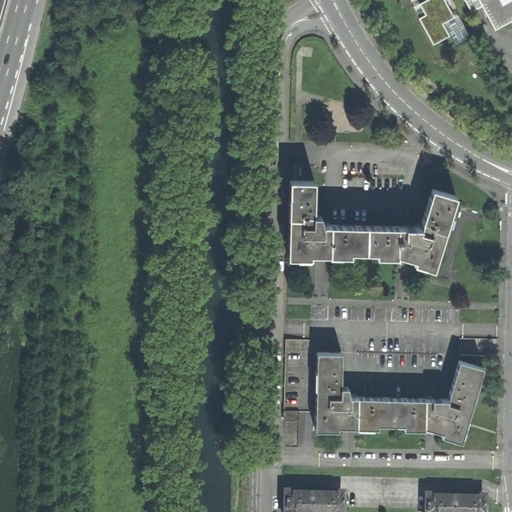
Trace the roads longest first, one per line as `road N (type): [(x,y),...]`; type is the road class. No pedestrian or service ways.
road 1 (track): [(177,0),(165,511)]
road 2 (residential): [(268,511),(282,44)]
road 3 (secondary): [(511,172),(418,115),(341,18)]
road 4 (residential): [(511,306),(511,499)]
road 5 (unknown): [(273,295),(409,299)]
